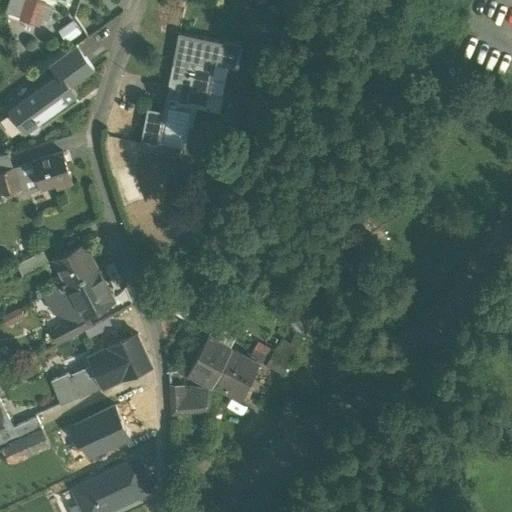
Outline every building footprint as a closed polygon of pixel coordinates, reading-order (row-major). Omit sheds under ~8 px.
[(44,3),(34,0),(30,0),(24,18),(37,22),(44,3)] [(243,46),(179,33),(169,85),(209,93),(222,95),(228,66),(239,68),(243,46)] [(78,40),(47,61),(57,74),(61,71),(71,85),(97,66),(78,40)] [(57,74),(8,108),(26,133),(79,98),(71,85),(61,71),(57,74)] [(209,93),(169,85),(167,96),(196,102),(207,104),(209,93)] [(196,102),(167,96),(164,111),(166,112),(160,146),(186,151),(196,102)] [(164,111),(148,109),(142,142),(160,146),(166,112),(164,111)] [(64,151),(33,161),(41,188),(56,183),(57,187),(74,182),(64,151)] [(9,153),(0,155),(0,170),(14,166),(9,153)] [(33,161),(14,166),(21,188),(20,188),(22,194),(41,188),(33,161)] [(14,166),(0,170),(0,181),(4,193),(20,188),(21,188),(14,166)] [(82,241),(54,256),(67,281),(96,266),(82,241)] [(43,250),(25,259),(31,271),(49,262),(43,250)] [(25,259),(16,264),(23,276),(31,271),(25,259)] [(67,281),(61,284),(71,302),(73,307),(79,304),(84,313),(113,298),(96,266),(67,281)] [(61,284),(46,293),(55,311),(71,302),(61,284)] [(178,284),(165,303),(185,316),(198,297),(178,284)] [(79,315),(53,328),(60,342),(86,328),(79,315)] [(94,365),(71,375),(68,369),(63,372),(64,375),(53,379),(63,401),(99,386),(98,384),(122,374),(123,376),(151,363),(136,333),(109,346),(110,349),(90,358),(94,365)] [(232,349),(208,337),(189,370),(207,380),(214,384),(232,349)] [(273,352),(258,344),(252,356),(267,364),(273,352)] [(256,363),(232,349),(214,384),(215,384),(239,395),(256,363)] [(290,361),(273,352),(267,364),(284,373),(290,361)] [(183,385),(170,384),(171,414),(171,415),(212,411),(215,384),(214,384),(207,380),(204,387),(197,386),(196,396),(184,398),(183,385)] [(16,425),(0,396),(0,390),(3,389),(0,384),(0,446),(3,445),(26,435),(42,427),(36,415),(16,425)] [(41,422),(63,414),(59,403),(36,411),(41,422)] [(116,405),(75,424),(89,454),(127,437),(130,436),(116,405)] [(42,427),(26,435),(32,449),(49,441),(42,427)] [(26,435),(3,445),(9,459),(32,449),(26,435)] [(84,511),(101,511),(153,488),(139,457),(73,487),(84,511)]
